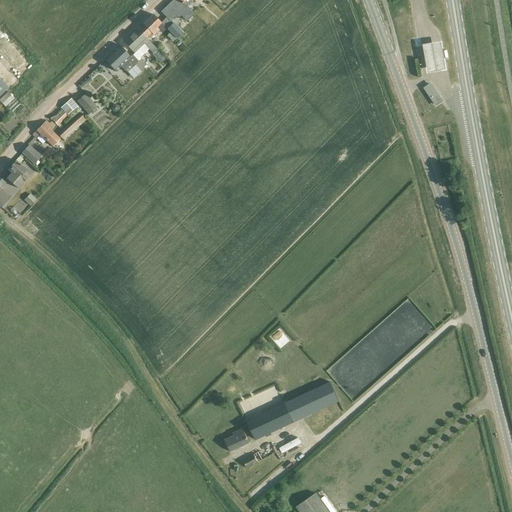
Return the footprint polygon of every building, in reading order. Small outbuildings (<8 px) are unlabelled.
[(187,7),(180,0),(172,0),(161,12),(167,18),(161,23),(170,32),(176,38),(177,39),(183,34),(170,21),(178,13),(186,20),(193,13),(187,7)] [(152,15),(137,28),(146,36),(148,35),(150,38),(159,30),(156,28),(161,23),(152,15)] [(146,36),(137,28),(133,31),(124,41),(135,53),(138,57),(148,48),(152,53),(157,49),(146,36)] [(170,32),(167,36),(173,42),(176,38),(170,32)] [(442,40),(423,43),(428,71),(446,68),(442,40)] [(141,70),(144,67),(132,54),(130,55),(120,44),(104,59),(114,70),(121,65),(127,72),(135,64),(141,70)] [(94,79),(90,76),(80,85),(84,89),(94,79)] [(0,78),(0,95),(8,88),(0,78)] [(431,83),(424,88),(436,106),(443,101),(431,83)] [(98,105),(87,92),(78,100),(89,113),(98,105)] [(79,105),(72,97),(63,106),(69,113),(79,105)] [(63,109),(53,119),(58,125),(69,115),(63,109)] [(63,140),(86,120),(80,113),(58,134),(63,140)] [(53,146),(60,139),(50,129),(52,127),(46,121),(33,135),(43,144),(47,140),(53,146)] [(33,164),(40,156),(28,144),(22,152),(33,164)] [(27,170),(16,161),(8,169),(12,173),(7,179),(18,189),(28,177),(24,173),(27,170)] [(31,196),(25,201),(29,205),(30,206),(36,200),(35,199),(31,196)] [(11,216),(15,212),(9,207),(5,211),(11,216)] [(256,440),(339,401),(330,382),(247,421),(256,440)] [(230,452),(249,443),(243,429),(233,433),(234,436),(225,440),(230,452)] [(258,452),(243,460),(247,468),(262,460),(258,452)] [(329,511),(316,493),(296,506),(300,511),(329,511)]
